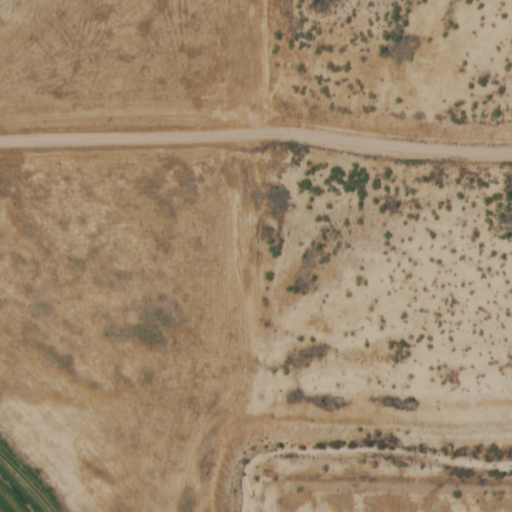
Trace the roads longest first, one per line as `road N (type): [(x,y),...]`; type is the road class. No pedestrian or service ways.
road 1 (track): [(0,143),(266,133)]
road 2 (track): [(266,133),(511,154)]
